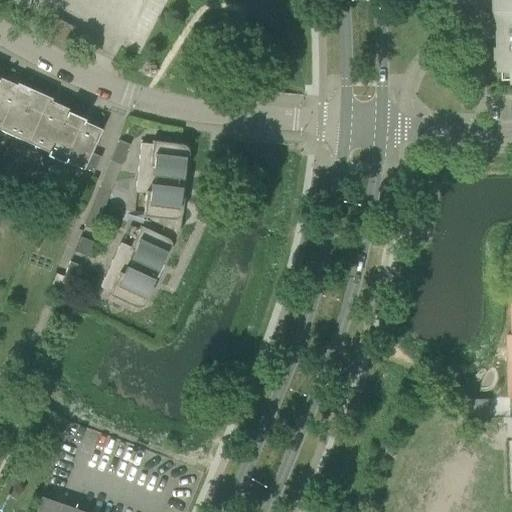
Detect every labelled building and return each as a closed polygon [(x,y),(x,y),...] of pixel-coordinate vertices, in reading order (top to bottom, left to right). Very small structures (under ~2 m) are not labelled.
[(511,0),(494,0),(495,21),(501,20),(501,34),(511,33),(511,0)] [(52,16),(46,28),(40,39),(64,51),(76,29),(52,16)] [(502,60),(503,80),(511,80),(511,33),(501,34),(502,47),(495,47),(496,60),(502,60)] [(0,129),(14,136),(34,91),(19,84),(20,82),(18,81),(16,85),(0,77),(0,129)] [(14,136),(48,152),(49,152),(67,111),(68,111),(69,109),(51,101),(53,96),(51,96),(50,98),(34,91),(14,136)] [(101,157),(91,152),(101,129),(84,121),(86,117),(84,116),(83,118),(68,111),(67,111),(49,152),(48,152),(46,155),(64,163),(65,161),(83,169),(84,168),(93,173),(101,157)] [(119,140),(110,161),(121,165),(130,145),(119,140)] [(152,144),(141,143),(137,174),(182,179),(183,170),(186,171),(188,154),(188,152),(188,150),(187,149),(186,147),(185,146),(184,145),(182,144),(180,144),(152,140),(152,144)] [(179,231),(183,195),(180,195),(181,188),(182,179),(137,174),(135,192),(146,193),(143,217),(145,217),(144,222),(180,232),(180,231),(179,231)] [(32,193),(35,181),(14,176),(11,187),(32,193)] [(35,181),(32,193),(53,198),(56,187),(35,181)] [(101,185),(93,205),(103,210),(112,189),(101,185)] [(40,212),(51,217),(56,206),(44,201),(40,212)] [(95,231),(103,210),(93,205),(84,227),(95,231)] [(160,263),(164,265),(179,232),(180,233),(180,232),(144,222),(143,227),(140,226),(130,247),(120,243),(114,256),(155,275),(160,263)] [(146,304),(147,302),(153,287),(150,286),(155,275),(114,256),(100,287),(110,292),(108,295),(135,307),(136,308),(138,308),(140,307),(141,307),(143,306),(144,305),(146,304)] [(57,274),(50,290),(68,299),(80,266),(70,262),(64,276),(57,274)] [(40,387),(35,384),(28,381),(23,391),(36,397),(39,391),(40,387)] [(505,453),(504,442),(496,442),(496,454),(505,453)] [(35,511),(83,511),(42,496),(35,511)]
